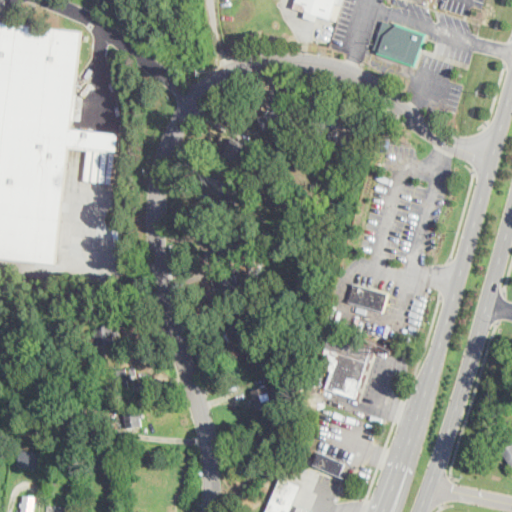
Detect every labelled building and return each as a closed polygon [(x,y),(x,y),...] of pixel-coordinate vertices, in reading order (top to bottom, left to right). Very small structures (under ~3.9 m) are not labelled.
[(344,0),(343,6),(336,4),(331,20),(294,8),(296,0),(344,0)] [(383,20),(396,25),(397,22),(429,34),(417,67),(378,53),(378,51),(373,49),(383,20)] [(78,75),(72,129),(119,135),(121,135),(120,149),(119,153),(119,154),(70,148),(57,264),(0,257),(0,22),(16,24),(83,32),(78,75)] [(283,124),(266,131),(260,117),(277,110),(283,124)] [(333,129),(314,131),(312,114),(331,112),(333,129)] [(277,141),(271,144),(267,136),(273,133),(277,141)] [(233,138),(246,144),(242,153),(245,155),(243,160),(240,158),(238,162),(224,155),(227,148),(225,147),(227,143),(229,144),(233,138)] [(241,177),(239,181),(228,176),(229,174),(230,171),(241,177)] [(230,195),(231,202),(236,202),(236,208),(231,208),(231,213),(215,214),(214,194),(230,193),(230,195)] [(232,236),(233,244),(237,243),(237,251),(233,251),(233,255),(217,256),(216,237),(232,236)] [(237,275),(239,283),(241,282),(242,287),(239,288),(241,293),(226,297),(221,279),(237,275)] [(344,285),(342,294),(334,293),(336,283),(344,285)] [(389,295),(385,312),(347,302),(352,284),(389,295)] [(249,319),(252,331),(236,335),(234,329),(231,330),(230,325),(232,325),(230,317),(254,311),(256,317),(249,319)] [(112,325),(113,332),(116,332),(117,336),(114,336),(115,344),(100,346),(101,351),(94,352),(93,345),(98,344),(96,327),(112,325)] [(359,390),(356,398),(326,388),(332,371),(320,367),(331,333),(373,346),(359,390)] [(127,369),(128,376),(131,375),(132,380),(129,380),(130,388),(114,390),(113,381),(107,382),(107,377),(112,376),(111,371),(127,369)] [(268,387),(273,405),(257,409),(255,402),(253,403),(252,398),(254,398),(252,391),(268,387)] [(140,407),(141,414),(144,414),(144,418),(141,419),(142,427),(127,429),(125,409),(140,407)] [(511,467),(502,452),(511,444),(511,467)] [(11,446),(10,458),(2,458),(3,446),(11,446)] [(42,453),(40,469),(18,467),(20,450),(42,453)] [(314,453),(319,455),(320,452),(346,464),(340,476),(321,467),(320,470),(303,462),(308,450),(314,453)] [(302,486),(291,511),(267,511),(268,509),(282,478),(302,486)] [(131,483),(130,491),(123,490),(124,482),(131,483)] [(36,507),(35,511),(23,511),(25,496),(37,497),(36,507)]
